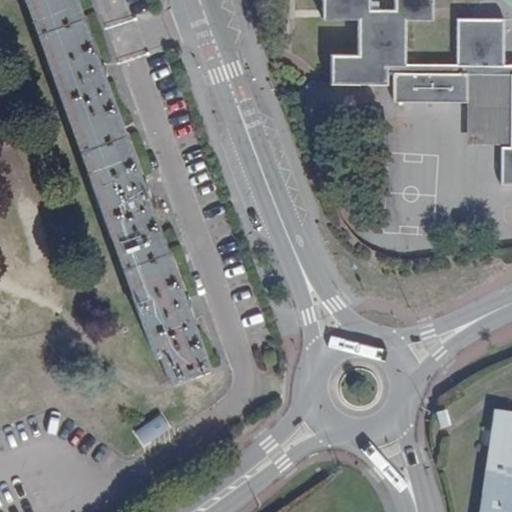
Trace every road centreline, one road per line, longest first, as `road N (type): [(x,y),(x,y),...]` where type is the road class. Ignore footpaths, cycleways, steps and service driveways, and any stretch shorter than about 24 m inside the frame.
road 1 (residential): [(72,511),(206,425),(247,384),(132,42)]
road 2 (residential): [(204,14),(300,263)]
road 3 (unknown): [(457,216),(413,211),(402,188),(405,137),(414,122),(438,120),(451,153)]
road 4 (secondary): [(325,425),(196,511)]
road 5 (secondary): [(511,292),(391,347)]
road 6 (secondary): [(413,387),(488,324),(511,315)]
